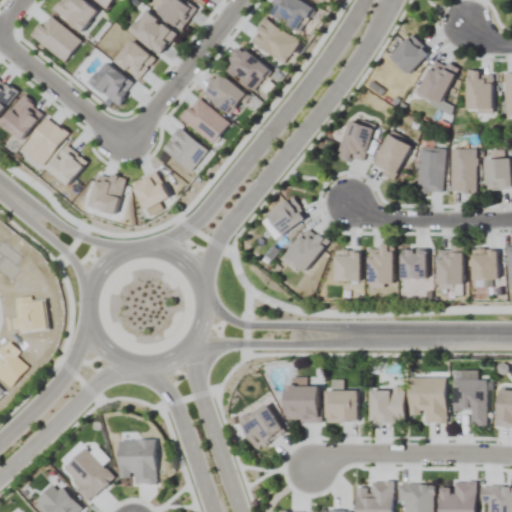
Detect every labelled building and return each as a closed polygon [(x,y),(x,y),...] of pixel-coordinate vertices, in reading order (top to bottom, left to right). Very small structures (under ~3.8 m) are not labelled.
[(272,0),(266,10),(297,31),(311,10),(297,0),(272,0)] [(129,31),(158,56),(176,35),(146,11),(129,31)] [(249,42),(284,63),(298,40),(263,19),(249,42)] [(389,57),(407,74),(428,53),(411,35),(389,57)] [(250,90),(267,71),(240,47),(223,66),(250,90)] [(440,104),(456,68),(434,58),(417,93),(440,104)] [(492,111),(492,72),(467,72),(467,111),(492,111)] [(228,115),(245,96),(219,73),(202,92),(228,115)] [(373,125),(348,118),(338,157),(363,164),(373,125)] [(394,179),(411,145),(389,134),(372,168),(394,179)] [(444,149),(420,148),(418,192),(443,193),(444,149)] [(476,150),(452,150),(452,193),(476,193),(476,150)] [(511,190),(510,159),(485,159),(486,190),(511,190)] [(328,242),(307,226),(284,258),(305,274),(328,242)] [(369,246),(367,287),(392,288),(393,247),(369,246)] [(464,287),(464,248),(437,248),(437,287),(464,287)] [(497,281),(497,250),(472,250),(472,281),(497,281)] [(445,378),(409,378),(409,414),(425,414),(425,423),(446,423),(445,378)] [(487,426),(487,380),(454,380),(454,411),(472,411),(472,426),(487,426)] [(283,387),(285,423),(321,421),(319,385),(283,387)] [(404,424),(404,390),(370,390),(370,424),(404,424)] [(511,390),(498,390),(496,425),(511,425),(511,390)] [(357,391),(325,391),(325,421),(357,421),(357,391)] [(255,449),(282,433),(265,404),(238,420),(255,449)]
